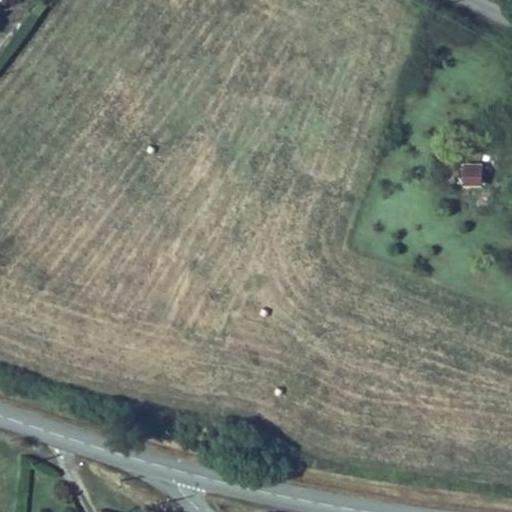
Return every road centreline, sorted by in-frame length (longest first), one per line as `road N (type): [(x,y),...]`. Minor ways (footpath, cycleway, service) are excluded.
road 1 (tertiary): [(0,415),(181,472)]
road 2 (tertiary): [(181,472),(366,511)]
